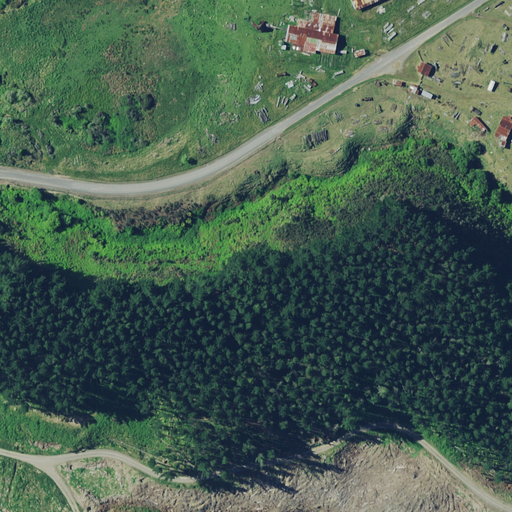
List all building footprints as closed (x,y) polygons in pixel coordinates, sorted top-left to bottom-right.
[(349,0),(354,11),(381,0),(349,0)] [(314,53),(314,51),(333,54),(337,34),(333,33),(335,18),(309,13),(308,19),(296,17),(295,26),(287,24),(284,41),(291,43),(290,49),(314,53)] [(362,48),(352,52),(354,58),(364,55),(362,48)] [(426,77),(431,67),(420,61),(415,71),(426,77)] [(494,82),(489,80),(486,90),(491,92),(494,82)] [(416,88),(410,85),(407,91),(414,94),(416,88)] [(432,95),(421,90),(419,94),(429,100),(432,95)] [(486,128),(475,117),(467,124),(478,135),(486,128)] [(511,126),(511,122),(500,117),(492,136),(500,140),(498,146),(502,148),(511,126)]
